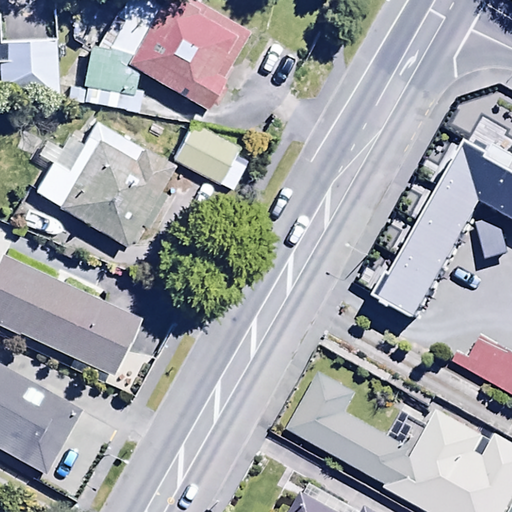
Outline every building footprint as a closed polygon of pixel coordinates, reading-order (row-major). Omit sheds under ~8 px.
[(131,87),(136,69),(204,108),(208,101),(212,103),(222,84),(218,81),(247,30),(194,0),(162,0),(157,8),(142,0),(129,0),(104,44),(87,41),(80,88),(68,87),(67,100),(85,102),(137,115),(141,90),(131,87)] [(0,98),(56,98),(55,36),(0,36),(0,98)] [(50,161),(32,191),(126,247),(138,227),(143,230),(165,193),(158,188),(163,181),(182,192),(189,180),(170,169),(173,163),(95,117),(63,169),(50,161)] [(191,122),(171,159),(231,192),(245,167),(229,158),(236,146),(191,122)] [(511,168),(467,144),(385,295),(439,325),(503,209),(511,213),(511,168)] [(132,332),(139,319),(0,255),(0,329),(110,379),(115,367),(120,369),(136,334),(132,332)] [(511,350),(489,338),(467,377),(511,401),(511,350)] [(79,410),(0,365),(0,455),(41,478),(79,410)] [(318,375),(286,432),(427,511),(501,511),(511,492),(511,444),(493,435),(489,443),(434,413),(413,451),(345,414),(356,396),(318,375)] [(358,511),(309,484),(302,495),(299,493),(287,511),(373,511),(364,506),(360,511),(358,511)]
